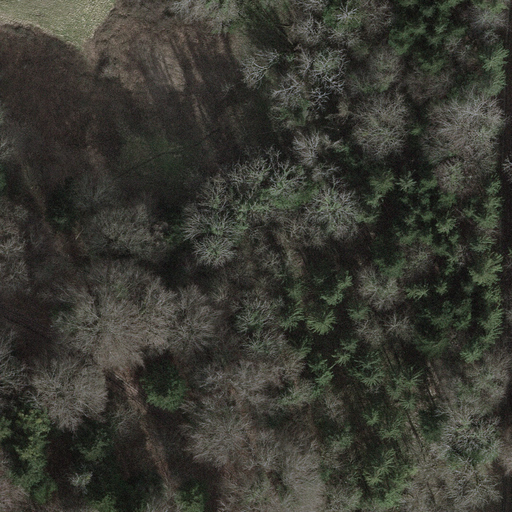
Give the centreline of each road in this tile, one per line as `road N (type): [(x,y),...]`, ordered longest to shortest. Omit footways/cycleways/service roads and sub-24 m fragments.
road 1 (track): [(511,41),(505,150),(511,439)]
road 2 (track): [(272,511),(143,389),(60,329),(0,305)]
